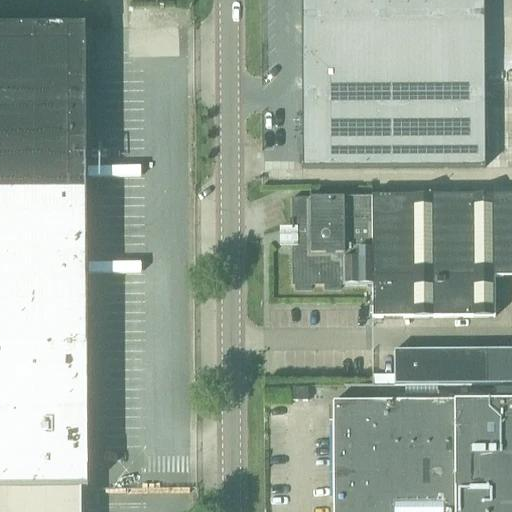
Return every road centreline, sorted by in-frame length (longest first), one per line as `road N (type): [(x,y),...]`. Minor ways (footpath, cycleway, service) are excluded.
road 1 (unknown): [(225,15),(179,19),(166,31),(160,56),(165,511)]
road 2 (unclassified): [(226,511),(225,0)]
road 3 (unknown): [(226,346),(511,342)]
